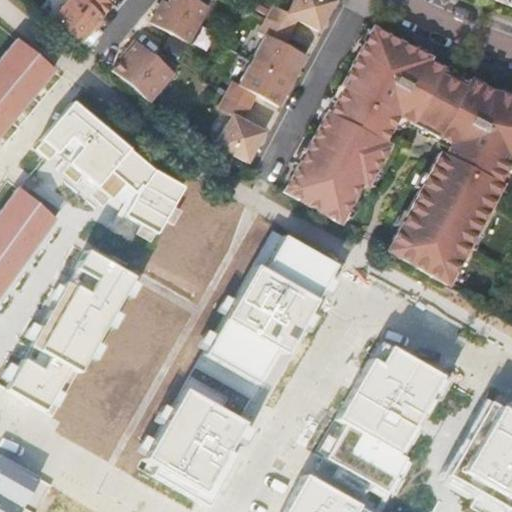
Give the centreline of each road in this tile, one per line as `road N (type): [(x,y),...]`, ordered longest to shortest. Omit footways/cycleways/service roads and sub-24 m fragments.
road 1 (residential): [(511,380),(376,315),(344,336),(238,511)]
road 2 (residential): [(264,181),(359,0)]
road 3 (residential): [(0,418),(145,511)]
road 4 (tertiary): [(393,0),(511,50)]
